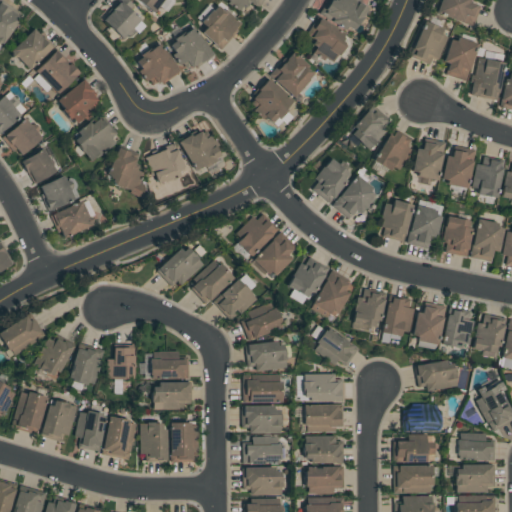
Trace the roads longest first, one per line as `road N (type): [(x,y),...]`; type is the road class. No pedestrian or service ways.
road 1 (tertiary): [(0,301),(265,178),(355,89),(407,0)]
road 2 (residential): [(511,294),(342,251),(265,178),(214,98)]
road 3 (residential): [(107,310),(144,310),(181,324),(216,355),(216,511)]
road 4 (residential): [(0,454),(119,488),(216,494)]
road 5 (residential): [(300,0),(214,98),(147,123)]
road 6 (residential): [(147,123),(69,18),(44,0)]
road 7 (residential): [(367,511),(367,432),(379,386)]
